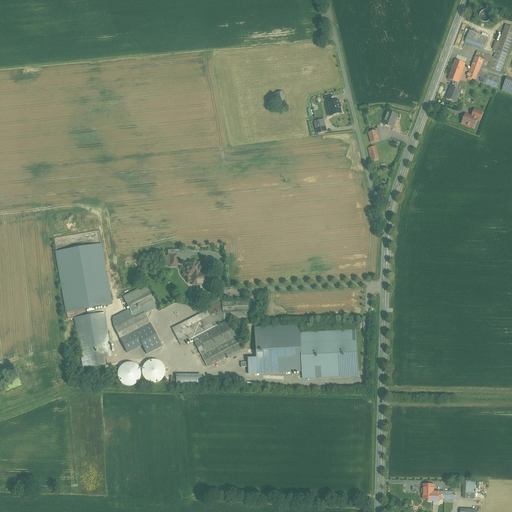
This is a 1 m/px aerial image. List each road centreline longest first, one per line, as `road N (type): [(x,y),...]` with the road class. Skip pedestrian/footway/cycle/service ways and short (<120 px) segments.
road 1 (secondary): [(377,511),(387,218)]
road 2 (secondary): [(387,218),(464,0)]
road 3 (unclassified): [(325,0),(375,205),(387,218)]
